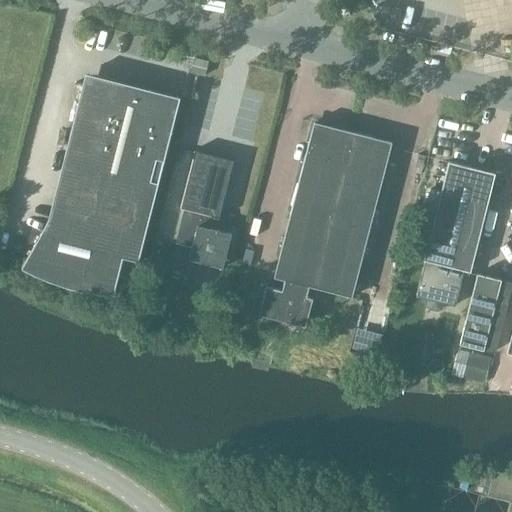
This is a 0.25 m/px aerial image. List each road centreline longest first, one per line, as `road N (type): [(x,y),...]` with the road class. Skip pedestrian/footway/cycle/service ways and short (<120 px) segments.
road 1 (unclassified): [(511,96),(294,41)]
road 2 (unclassified): [(294,41),(128,0)]
road 3 (unclassified): [(152,511),(85,466),(0,437)]
